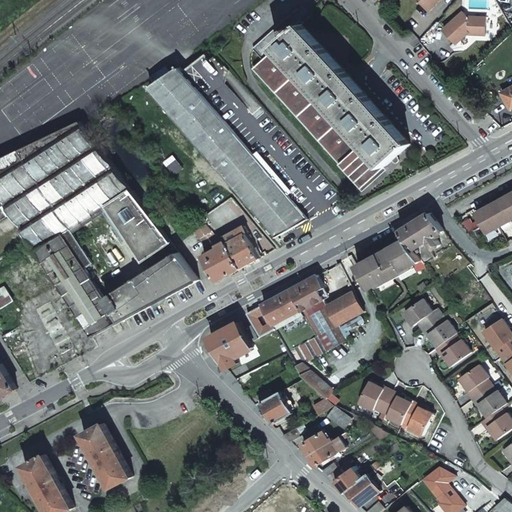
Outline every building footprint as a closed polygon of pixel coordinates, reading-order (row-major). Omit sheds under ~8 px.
[(418,0),(429,12),(435,6),(434,5),(439,0),(418,0)] [(465,12),(445,30),(458,44),(470,33),(475,33),(476,35),(487,35),(487,18),(469,17),(465,12)] [(357,189),(408,144),(302,23),(251,67),(357,189)] [(227,75),(212,59),(208,62),(203,56),(184,72),(193,82),(221,115),(229,125),(245,110),(223,85),(227,75)] [(212,59),(227,75),(227,72),(223,67),(222,68),(213,58),(212,59)] [(193,82),(184,72),(181,75),(178,71),(154,93),(276,237),(307,220),(227,127),(229,125),(221,115),(193,82)] [(511,108),(511,87),(503,92),(511,108)] [(485,103),(481,107),(488,115),(492,111),(485,103)] [(133,191),(103,150),(81,121),(46,138),(0,160),(0,193),(6,202),(9,207),(30,241),(35,248),(62,290),(84,323),(92,336),(121,321),(107,298),(86,267),(93,262),(72,229),(108,205),(143,261),(171,241),(157,222),(133,191)] [(511,192),(507,195),(501,199),(511,218),(511,192)] [(511,219),(511,218),(501,199),(496,202),(489,205),(501,226),(511,219)] [(489,205),(487,201),(480,205),(483,209),(489,205)] [(501,226),(489,205),(483,209),(477,212),(488,233),(501,226)] [(438,235),(445,231),(431,213),(402,230),(408,239),(423,260),(425,264),(436,257),(435,255),(430,249),(434,247),(435,247),(436,248),(437,248),(439,247),(440,246),(440,245),(440,244),(437,239),(439,237),(438,235)] [(211,242),(218,238),(213,231),(201,239),(205,245),(211,242)] [(232,240),(229,236),(225,238),(243,268),(260,258),(246,232),(232,240)] [(221,237),(218,238),(211,242),(215,249),(203,256),(217,281),(233,273),(243,268),(225,238),(224,235),(221,237)] [(359,267),(370,289),(423,260),(408,239),(359,267)] [(179,252),(107,298),(121,321),(200,280),(184,258),(179,252)] [(320,289),(325,286),(319,275),(265,304),(270,315),(277,328),(284,341),(289,351),(296,364),(302,375),(305,378),(318,389),(325,381),(312,369),(316,367),(312,358),(345,340),(340,331),(337,326),(365,311),(359,300),(333,314),(320,289)] [(0,308),(14,300),(6,287),(0,290),(0,308)] [(437,307),(433,310),(425,298),(405,312),(415,325),(419,322),(423,328),(442,314),(437,307)] [(277,328),(270,315),(265,304),(247,314),(260,337),(277,328)] [(442,314),(423,328),(427,334),(429,333),(438,346),(456,333),(458,332),(449,319),(447,321),(442,314)] [(504,318),(486,330),(504,355),(511,349),(511,328),(504,318)] [(254,346),(252,341),(246,329),(241,321),(211,337),(229,368),(241,362),(237,355),(254,346)] [(246,329),(252,341),(253,341),(258,338),(252,326),(246,329)] [(456,333),(438,346),(437,347),(442,354),(444,353),(453,365),(472,351),(463,338),(460,340),(456,333)] [(263,349),(270,345),(260,337),(258,338),(253,341),(263,349)] [(0,398),(18,388),(8,372),(2,362),(0,363),(0,398)] [(488,378),(489,377),(480,363),(461,377),(470,390),(468,391),(473,398),(492,384),(488,378)] [(375,407),(382,410),(392,389),(386,385),(384,388),(370,380),(359,401),(374,408),(375,407)] [(327,397),(328,398),(335,390),(330,385),(325,381),(318,389),(323,393),(327,397)] [(492,384),(473,398),(478,404),(479,403),(488,416),(502,406),(507,402),(498,389),(497,390),(492,384)] [(261,402),(275,395),(271,388),(257,396),(261,402)] [(403,421),(412,402),(398,394),(399,392),(392,389),(382,410),(389,414),(387,415),(402,423),(403,421)] [(273,424),(295,411),(283,390),(275,395),(261,402),(273,424)] [(314,405),(320,414),(336,405),(328,398),(327,397),(314,405)] [(420,404),(413,400),(412,402),(403,421),(410,425),(409,427),(424,435),(434,414),(419,406),(420,404)] [(345,429),(353,418),(336,405),(328,416),(345,429)] [(502,406),(488,416),(482,420),(488,427),(489,426),(498,438),(511,428),(511,417),(508,412),(506,413),(502,406)] [(384,428),(376,424),(367,419),(365,420),(376,433),(384,428)] [(113,487),(134,476),(111,434),(106,423),(85,434),(113,487)] [(291,441),(308,431),(304,424),(285,435),(291,441)] [(376,433),(381,439),(391,432),(384,428),(376,433)] [(304,444),(310,454),(335,439),(333,436),(331,438),(326,430),(304,444)] [(348,445),(342,435),(335,439),(310,454),(317,465),(327,459),(328,461),(336,456),(338,458),(344,454),(341,450),(348,445)] [(65,511),(76,507),(65,488),(47,453),(26,464),(37,484),(51,511),(65,511)] [(367,469),(370,473),(382,464),(379,461),(367,469)] [(339,468),(335,462),(323,470),(327,474),(333,473),(339,468)] [(343,466),(339,468),(344,475),(351,469),(347,463),(343,466)] [(454,473),(441,466),(424,479),(442,501),(440,503),(446,511),(456,511),(466,505),(448,482),(450,481),(454,473)] [(347,491),(349,489),(370,473),(367,469),(357,477),(353,472),(355,471),(354,469),(352,471),(351,469),(344,475),(338,479),(346,491),(347,491)] [(370,473),(349,489),(361,506),(382,490),(370,473)] [(511,511),(511,501),(507,498),(497,506),(502,511),(511,511)] [(367,511),(381,511),(386,508),(384,505),(378,502),(367,511)]
